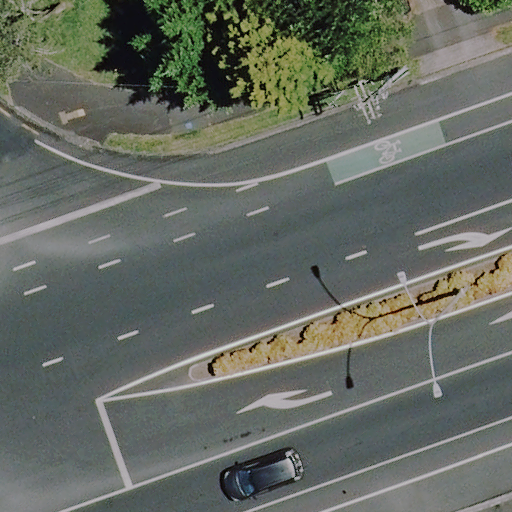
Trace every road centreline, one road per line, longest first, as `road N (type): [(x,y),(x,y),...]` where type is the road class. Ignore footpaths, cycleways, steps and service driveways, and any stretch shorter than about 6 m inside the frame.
road 1 (secondary): [(0,339),(511,162)]
road 2 (secondary): [(511,387),(172,511)]
